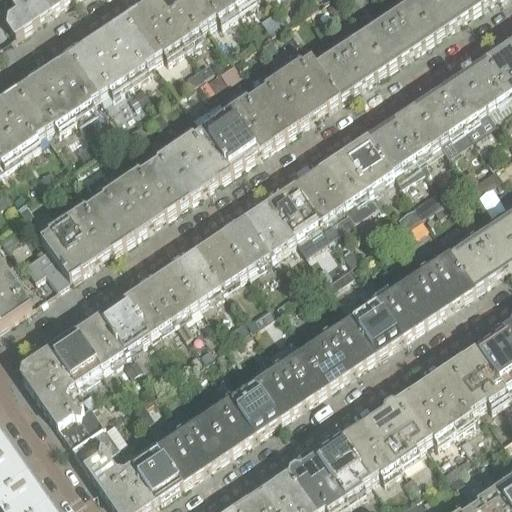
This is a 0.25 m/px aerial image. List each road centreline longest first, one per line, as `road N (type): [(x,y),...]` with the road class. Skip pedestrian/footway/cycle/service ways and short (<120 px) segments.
road 1 (residential): [(0,368),(511,27)]
road 2 (residential): [(511,307),(204,511)]
road 3 (residential): [(0,85),(131,0)]
road 4 (residential): [(80,511),(0,394)]
